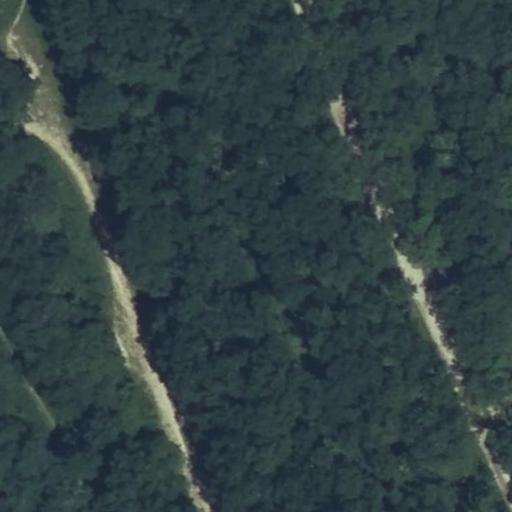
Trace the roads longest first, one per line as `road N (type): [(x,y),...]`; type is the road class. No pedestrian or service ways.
road 1 (track): [(511,490),(338,113),(301,0)]
road 2 (track): [(209,511),(60,128)]
